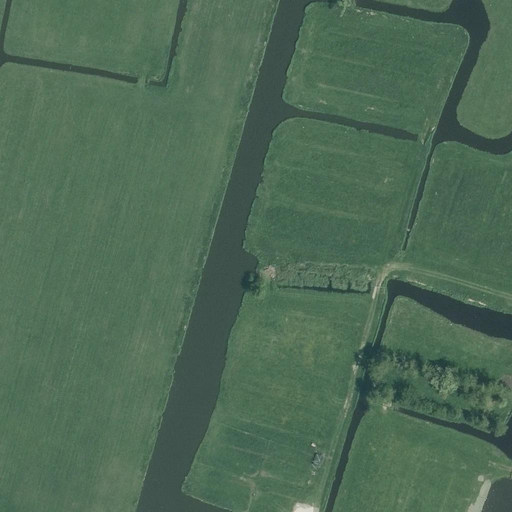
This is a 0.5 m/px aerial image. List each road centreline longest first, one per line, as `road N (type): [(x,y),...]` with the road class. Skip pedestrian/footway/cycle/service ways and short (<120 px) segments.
road 1 (track): [(511,469),(423,451),(400,480),(393,511)]
road 2 (track): [(315,511),(358,361)]
